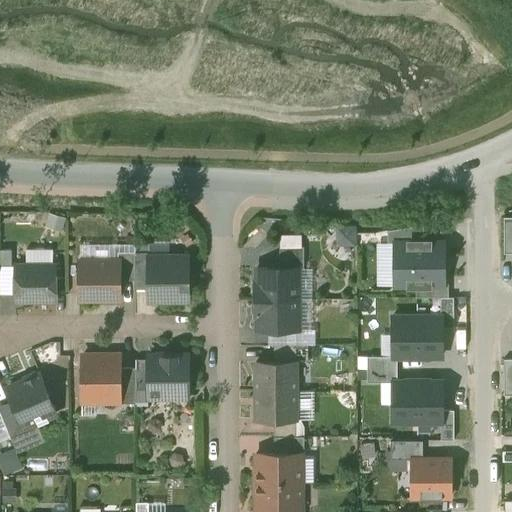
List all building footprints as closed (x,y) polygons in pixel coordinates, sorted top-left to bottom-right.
[(388,230),(388,242),(394,242),(394,241),(424,241),(424,224),(388,230)] [(357,244),(356,225),(337,225),(337,236),(345,244),(357,244)] [(279,234),(279,246),(301,246),(301,234),(279,234)] [(444,285),(444,240),(424,241),(394,241),(394,242),(394,285),(444,285)] [(394,285),(394,242),(388,242),(378,242),(379,285),(394,285)] [(79,243),(80,259),(119,259),(119,251),(136,251),(136,243),(79,243)] [(301,246),(279,246),(280,267),(298,267),(298,268),(304,268),(304,246),(301,246)] [(52,248),(26,248),(26,265),(52,265),(52,248)] [(136,251),(119,251),(119,259),(120,259),(120,284),(124,279),(136,279),(136,251)] [(149,251),(136,251),(136,279),(136,287),(150,287),(149,257),(149,251)] [(187,256),(149,257),(150,287),(150,299),(188,298),(187,256)] [(119,259),(80,259),(80,299),(120,299),(120,284),(120,259),(119,259)] [(12,265),(0,265),(0,286),(13,286),(12,265)] [(26,265),(16,265),(16,299),(55,299),(55,265),(52,265),(26,265)] [(280,267),(257,267),(257,282),(256,282),(256,299),(298,299),(298,268),(298,267),(280,267)] [(304,268),(298,268),(298,299),(312,298),(312,268),(304,268)] [(441,315),(442,315),(442,327),(454,326),(454,297),(441,297),(441,315)] [(312,298),(298,299),(298,329),(268,329),(268,344),(315,344),(315,328),(312,328),(312,298)] [(298,299),(256,299),(256,316),(257,316),(258,329),(268,329),(298,329),(298,299)] [(417,315),(393,315),(393,355),(393,357),(397,357),(418,356),(417,315)] [(442,327),(442,315),(441,315),(417,315),(418,356),(442,356),(442,327)] [(296,344),(274,345),(274,362),(296,362),(296,360),(296,344)] [(308,344),(296,344),(296,360),(308,360),(308,344)] [(120,355),(82,355),(82,400),(119,400),(120,400),(120,367),(120,355)] [(188,355),(148,355),(148,359),(148,389),(148,397),(188,397),(188,355)] [(397,357),(393,357),(393,355),(367,356),(367,368),(397,368),(397,357)] [(148,359),(136,359),(136,367),(136,389),(137,389),(148,389),(148,359)] [(274,362),(256,362),(256,390),(296,390),(296,362),(274,362)] [(136,367),(120,367),(120,400),(119,400),(119,403),(137,403),(137,389),(136,389),(136,367)] [(397,368),(367,368),(367,382),(393,382),(393,380),(397,380),(397,368)] [(40,374),(7,388),(13,401),(23,427),(24,426),(37,421),(38,425),(49,421),(47,417),(56,413),(40,374)] [(393,422),(418,422),(418,380),(397,380),(393,380),(393,382),(393,422)] [(442,380),(418,380),(418,422),(441,422),(442,422),(442,409),(442,380)] [(296,390),(256,390),(256,419),(274,419),(296,419),(296,390)] [(314,390),(296,390),(296,419),(314,419),(314,390)] [(13,401),(0,406),(0,410),(11,437),(14,436),(26,430),(24,426),(23,427),(13,401)] [(442,409),(442,422),(441,422),(441,440),(454,440),(454,409),(442,409)] [(296,419),(274,419),(274,436),(296,436),(296,419)] [(37,421),(24,426),(26,430),(14,436),(16,440),(19,439),(23,447),(44,438),(38,425),(37,421)] [(6,425),(0,427),(0,441),(10,437),(6,425)] [(19,439),(16,440),(14,436),(11,437),(16,450),(23,447),(19,439)] [(296,436),(274,436),(274,453),(301,453),(301,454),(304,454),(304,436),(296,436)] [(412,458),(412,457),(423,457),(423,440),(391,440),(391,458),(412,458)] [(20,463),(13,444),(2,449),(10,468),(20,463)] [(274,453),(256,453),(256,482),(301,482),(301,454),(301,453),(274,453)] [(451,497),(451,457),(423,457),(412,457),(412,458),(412,497),(451,497)] [(301,482),(256,482),(257,511),(275,511),(302,511),(302,510),(301,482)] [(165,511),(165,502),(136,502),(136,511),(165,511)]
